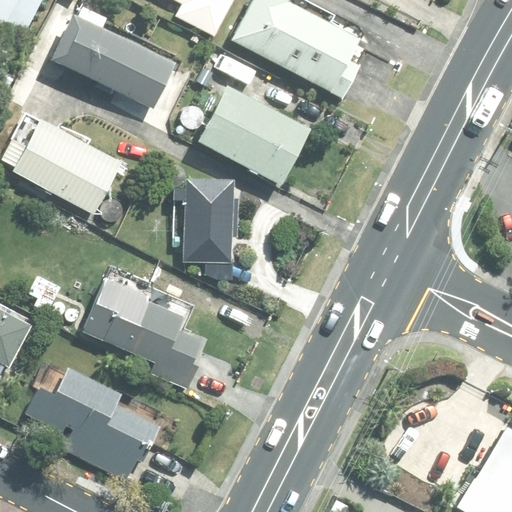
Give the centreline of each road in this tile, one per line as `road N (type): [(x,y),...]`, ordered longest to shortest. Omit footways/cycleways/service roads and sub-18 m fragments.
road 1 (primary): [(259,511),(375,293)]
road 2 (primary): [(401,248),(511,39)]
road 3 (residential): [(511,346),(375,293)]
road 4 (residential): [(401,248),(511,307)]
